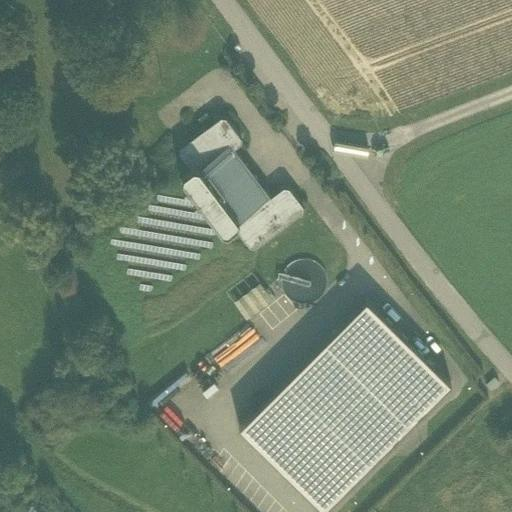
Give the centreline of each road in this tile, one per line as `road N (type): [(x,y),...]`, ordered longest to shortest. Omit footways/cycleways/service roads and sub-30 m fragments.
road 1 (unclassified): [(221,0),(444,293),(511,369)]
road 2 (track): [(511,92),(339,157)]
